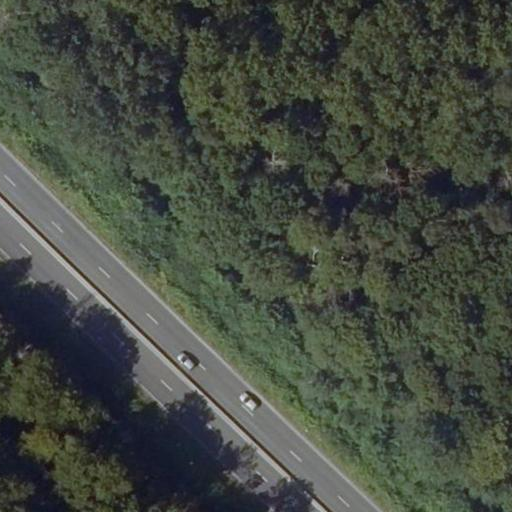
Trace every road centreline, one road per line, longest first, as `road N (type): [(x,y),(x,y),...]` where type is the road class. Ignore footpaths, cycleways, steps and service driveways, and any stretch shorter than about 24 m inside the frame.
road 1 (trunk): [(356,511),(0,168)]
road 2 (trunk): [(0,225),(300,511)]
